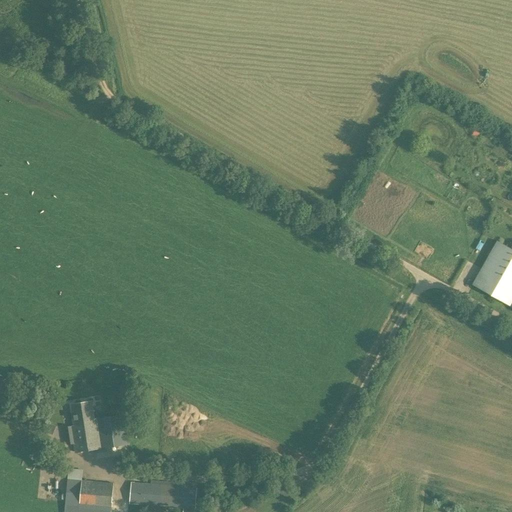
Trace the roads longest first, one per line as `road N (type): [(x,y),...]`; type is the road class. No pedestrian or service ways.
road 1 (track): [(76,0),(110,98),(365,243)]
road 2 (unclassified): [(511,324),(365,243)]
